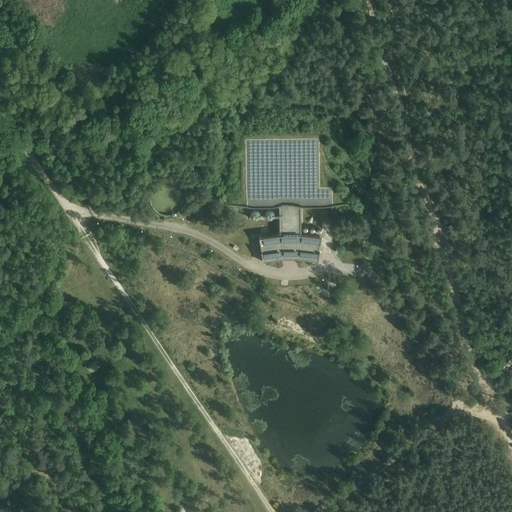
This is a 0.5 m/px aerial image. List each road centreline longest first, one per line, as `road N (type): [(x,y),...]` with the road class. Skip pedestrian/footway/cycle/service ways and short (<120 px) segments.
road 1 (track): [(481,385),(369,0)]
road 2 (track): [(68,210),(272,511)]
road 3 (track): [(316,271),(275,274),(188,231),(72,216)]
road 4 (track): [(68,210),(0,108)]
